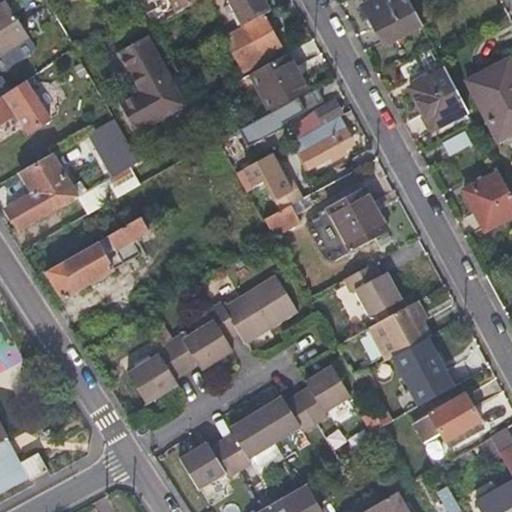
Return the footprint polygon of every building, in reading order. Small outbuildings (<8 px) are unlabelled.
[(138,0),(147,16),(158,10),(152,0),(138,0)] [(200,0),(168,0),(177,14),(200,0)] [(227,0),(242,26),(269,10),(263,0),(227,0)] [(385,45),(423,26),(409,0),(375,0),(364,6),(385,45)] [(0,57),(28,41),(6,5),(0,8),(0,57)] [(280,48),(263,18),(225,38),(244,72),(269,59),(266,56),(280,48)] [(186,108),(147,41),(119,56),(142,97),(122,107),(138,135),(186,108)] [(174,63),(179,73),(205,59),(200,50),(174,63)] [(307,92),(287,56),(254,73),(275,109),(307,92)] [(498,143),(511,135),(511,70),(508,62),(466,83),(498,143)] [(433,131),(469,113),(447,70),(411,89),(433,131)] [(0,98),(0,124),(17,114),(30,135),(51,123),(27,83),(0,98)] [(306,99),(304,96),(240,131),(249,147),(285,126),(284,124),(322,103),(317,94),(306,99)] [(337,117),(343,113),(335,98),(317,107),(302,123),(307,133),(337,117)] [(307,133),(296,139),(302,151),(301,154),(308,167),(351,144),(337,117),(307,133)] [(132,149),(114,118),(88,133),(103,160),(108,158),(110,162),(132,149)] [(449,155),(473,147),(467,132),(444,140),(449,155)] [(52,153),(21,171),(34,193),(7,209),(20,231),(51,213),(78,197),(52,153)] [(291,191),(271,154),(253,163),(274,201),(291,191)] [(236,172),(250,197),(260,191),(252,177),(255,175),(249,164),(236,172)] [(486,231),(511,218),(511,195),(500,174),(465,192),(486,231)] [(375,209),(362,186),(325,206),(349,250),(397,225),(385,204),(375,209)] [(51,213),(61,230),(102,207),(92,190),(78,197),(51,213)] [(300,221),(291,204),(263,219),(272,236),(284,230),(294,224),(300,221)] [(95,244),(47,271),(63,299),(140,255),(133,242),(158,227),(150,212),(95,244)] [(294,224),(284,230),(287,236),(298,230),(294,224)] [(39,258),(47,271),(95,244),(87,231),(39,258)] [(378,277),(371,263),(366,266),(373,280),(378,277)] [(373,313),(378,322),(398,311),(393,303),(399,300),(385,273),(378,277),(373,280),(366,266),(341,278),(349,292),(353,290),(368,316),(373,313)] [(237,331),(241,338),(244,343),(296,311),(273,274),(222,305),(219,301),(206,309),(213,319),(225,339),(237,331)] [(382,362),(429,337),(418,317),(423,314),(416,302),(398,311),(378,322),(366,329),(382,362)] [(178,331),(166,339),(182,366),(193,359),(198,365),(201,370),(232,351),(229,346),(225,339),(213,319),(183,338),(178,331)] [(225,339),(229,346),(241,338),(237,331),(225,339)] [(174,380),(170,374),(182,366),(166,339),(154,346),(158,352),(126,372),(145,404),(177,385),(174,380)] [(442,381),(424,351),(398,365),(416,395),(442,381)] [(193,359),(182,366),(186,373),(198,365),(193,359)] [(303,405),(314,423),(325,416),(323,412),(350,396),(329,364),(302,380),(306,386),(310,391),(298,398),(303,405)] [(182,366),(170,374),(174,380),(186,373),(182,366)] [(353,378),(362,393),(378,384),(368,370),(353,378)] [(310,391),(306,386),(295,394),(298,398),(310,391)] [(286,405),(298,398),(295,394),(283,400),(286,405)] [(449,448),(476,432),(471,425),(480,420),(464,394),(430,414),(428,414),(414,422),(425,441),(440,432),(449,448)] [(254,411),(275,443),(299,427),(301,431),(314,423),(303,405),(298,398),(286,405),(283,400),(280,395),(254,411)] [(381,426),(388,421),(381,407),(373,412),(381,426)] [(224,445),(240,470),(251,463),(249,459),(275,443),(254,411),(229,426),(232,432),(236,438),(224,445)] [(471,425),(476,432),(484,427),(480,420),(471,425)] [(0,428),(0,491),(27,477),(19,462),(0,428)] [(221,440),(224,445),(236,438),(232,432),(221,440)] [(221,440),(209,447),(212,452),(224,445),(221,440)] [(227,477),(240,470),(224,445),(212,452),(209,447),(205,442),(179,458),(199,490),(224,474),(227,477)] [(481,442),(445,463),(460,487),(495,466),(481,442)] [(511,445),(498,454),(511,477),(511,445)] [(19,462),(27,477),(29,479),(47,471),(36,452),(19,462)] [(459,511),(461,511),(441,477),(436,480),(440,487),(434,490),(447,511),(459,511)] [(511,511),(511,480),(474,503),(478,511),(511,511)] [(326,511),(309,482),(257,511),(326,511)] [(361,511),(411,511),(398,490),(361,511)]
